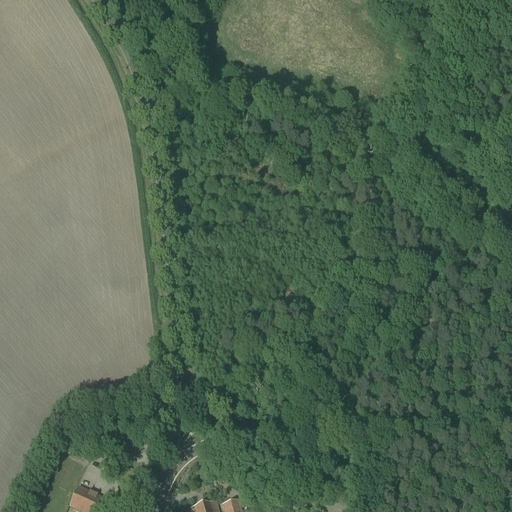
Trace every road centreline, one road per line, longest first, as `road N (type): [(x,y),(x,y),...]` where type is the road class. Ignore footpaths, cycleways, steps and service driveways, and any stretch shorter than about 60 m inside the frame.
road 1 (unclassified): [(182,368),(147,106),(96,0)]
road 2 (tertiary): [(242,437),(511,422)]
